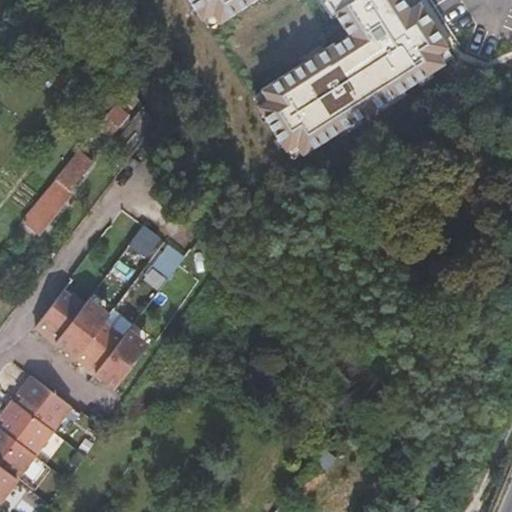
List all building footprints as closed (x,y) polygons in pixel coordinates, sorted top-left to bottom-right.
[(88,57),(109,31),(101,19),(107,15),(95,0),(93,0),(86,7),(79,1),(50,35),(73,56),(77,53),(86,59),(88,57)] [(192,0),(204,18),(214,12),(221,22),(256,0),(329,0),(351,36),(336,45),(336,43),(264,90),(270,100),(259,106),(288,150),(298,144),(305,154),(445,64),(440,54),(449,48),(421,4),(411,10),(404,0),(192,0)] [(120,47),(109,31),(88,57),(93,61),(99,53),(111,62),(116,59),(120,54),(120,47)] [(92,88),(76,75),(61,91),(77,105),(92,88)] [(127,88),(114,79),(97,101),(109,111),(127,88)] [(130,116),(117,104),(97,129),(111,139),(130,116)] [(144,107),(129,123),(146,136),(155,125),(144,107)] [(79,150),(22,223),(40,236),(74,194),(70,190),(94,162),(79,150)] [(145,223),(130,243),(146,256),(162,236),(145,223)] [(166,242),(147,281),(166,291),(185,251),(166,242)] [(154,296),(137,283),(122,304),(138,317),(154,296)] [(38,324),(116,385),(149,343),(130,328),(124,336),(103,320),(109,312),(89,297),(83,304),(64,290),(38,324)] [(0,498),(72,404),(34,375),(20,392),(25,397),(20,403),(15,399),(2,416),(8,420),(0,430),(0,498)] [(312,463),(287,497),(301,507),(326,473),(312,463)]
